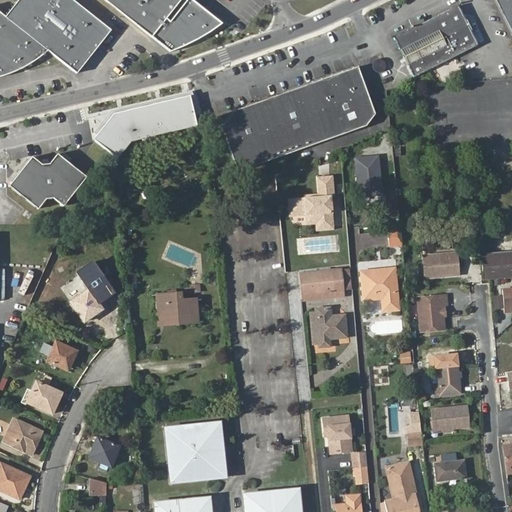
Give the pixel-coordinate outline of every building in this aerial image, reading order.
[(49,50),(77,73),(112,30),(73,0),(17,0),(6,15),(49,50)] [(103,0),(152,40),(183,0),(103,0)] [(511,0),(493,0),(511,38),(511,0)] [(459,4),(449,11),(456,57),(479,46),(473,34),(475,33),(476,31),(476,27),(476,25),(475,23),(473,21),(471,17),(469,16),(464,15),(459,4)] [(49,50),(6,15),(0,10),(0,81),(15,76),(22,73),(28,69),(41,58),(46,54),(49,50)] [(456,57),(449,11),(396,37),(415,77),(456,57)] [(374,68),(376,71),(378,72),(381,72),(384,71),(386,68),(386,66),(386,64),(384,61),(382,60),(379,60),(378,60),(376,61),(374,64),(374,67),(374,68)] [(218,117),(237,172),(364,126),(374,114),(357,67),(218,117)] [(112,112),(91,138),(117,158),(131,141),(197,125),(190,94),(112,112)] [(34,155),(9,186),(38,210),(45,201),(56,198),(64,205),(85,178),(58,156),(52,164),(46,165),(34,155)] [(359,196),(382,196),(382,156),(359,155),(359,196)] [(321,225),(335,224),(333,194),(331,176),(315,178),(317,195),(293,197),(294,205),(289,205),(290,214),(306,213),(306,218),(307,218),(317,217),(321,225)] [(335,229),(335,224),(321,225),(317,217),(307,218),(307,224),(315,223),(316,230),(335,229)] [(359,227),(351,227),(351,235),(360,235),(359,227)] [(402,238),(401,229),(389,231),(390,246),(402,245),(402,238)] [(511,252),(480,255),(483,281),(511,278),(511,252)] [(456,253),(423,256),(425,278),(458,276),(456,253)] [(95,299),(103,291),(86,267),(76,274),(87,289),(70,303),(84,322),(102,308),(95,299)] [(363,270),(365,293),(379,292),(380,297),(385,297),(386,310),(399,309),(395,267),(363,270)] [(305,299),(328,297),(327,290),(343,288),(341,268),(303,272),(305,299)] [(187,285),(188,293),(201,292),(200,283),(187,285)] [(328,297),(343,295),(343,288),(327,290),(328,297)] [(154,293),(156,316),(175,313),(176,323),(197,320),(194,298),(179,299),(178,291),(154,293)] [(416,297),(419,330),(445,329),(444,318),(446,318),(445,306),(444,294),(416,297)] [(331,335),(348,333),(346,314),(333,314),(332,305),(317,307),(321,344),(331,343),(331,335)] [(56,341),(47,361),(69,371),(78,351),(56,341)] [(411,352),(400,351),(400,362),(411,363),(411,352)] [(456,357),(436,359),(436,366),(437,369),(439,368),(441,383),(442,392),(442,396),(460,394),(456,357)] [(36,381),(27,402),(53,413),(61,393),(36,381)] [(430,408),(432,434),(453,432),(453,429),(469,428),(467,405),(430,408)] [(330,453),(351,451),(347,416),(323,419),(324,433),(328,433),(330,453)] [(14,417),(2,443),(33,456),(44,430),(14,417)] [(222,455),(221,444),(218,422),(165,428),(170,480),(224,475),(222,455)] [(422,432),(407,433),(408,446),(423,445),(422,432)] [(97,436),(89,456),(111,465),(118,446),(97,436)] [(511,446),(503,448),(507,474),(511,473),(511,446)] [(366,455),(350,457),(351,468),(367,467),(366,455)] [(435,464),(437,480),(466,478),(464,461),(435,464)] [(387,467),(393,492),(396,491),(398,500),(395,500),(386,502),(388,511),(420,511),(417,495),(411,497),(409,488),(415,486),(409,462),(387,467)] [(0,463),(0,489),(20,499),(29,478),(0,463)] [(359,475),(342,477),(343,489),(360,487),(359,475)] [(105,494),(105,484),(88,479),(89,490),(99,490),(99,494),(105,494)] [(297,511),(295,488),(243,493),(244,511),(297,511)] [(207,511),(206,497),(154,502),(155,511),(207,511)] [(337,501),(337,511),(361,511),(360,497),(349,497),(349,500),(337,501)]
